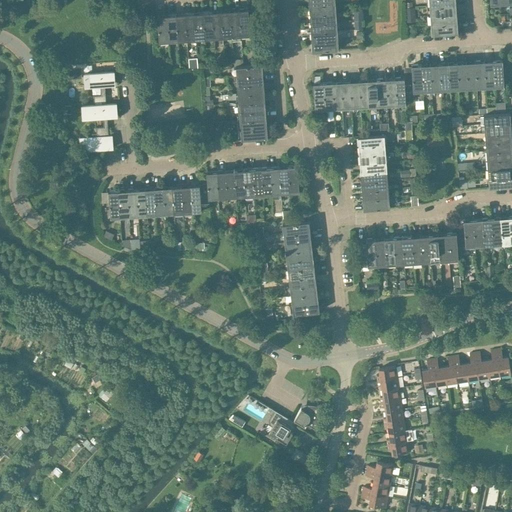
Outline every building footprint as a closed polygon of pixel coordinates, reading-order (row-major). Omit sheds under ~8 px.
[(334,13),(333,4),(309,5),(310,14),(334,13)] [(457,13),(456,4),(432,6),(433,15),(457,13)] [(416,21),(416,7),(407,8),(408,21),(416,21)] [(248,8),(239,9),(241,33),(249,32),(249,34),(250,34),(248,8)] [(231,33),(230,9),(221,10),(223,34),(231,33)] [(241,33),(239,9),(230,9),(231,33),(232,41),(241,40),(241,33)] [(223,34),(221,10),(212,11),(214,35),(223,34)] [(204,35),(202,11),(194,12),(195,36),(204,35)] [(214,35),(212,11),(202,11),(204,35),(214,35)] [(195,36),(194,12),(185,13),(186,37),(195,36)] [(178,37),(176,13),(167,14),(169,38),(178,37)] [(186,37),(185,13),(176,13),(178,37),(186,37)] [(334,22),(334,13),(310,14),(310,23),(334,22)] [(457,22),(457,13),(433,15),(433,24),(457,22)] [(169,38),(167,14),(158,15),(160,41),(160,39),(169,38)] [(335,31),(334,22),(310,23),(311,32),(335,31)] [(458,31),(457,22),(433,24),(434,32),(432,32),(432,33),(458,31)] [(336,40),(335,31),(311,32),(312,41),(336,40)] [(336,48),(336,40),(312,41),(312,51),(339,49),(339,48),(336,48)] [(494,83),(493,59),(484,60),(486,84),(494,83)] [(504,85),(502,59),(493,59),(494,83),(503,83),(503,85),(504,85)] [(477,84),(475,60),(466,61),(468,85),(477,84)] [(486,84),(484,60),(475,60),(477,84),(486,84)] [(459,86),(457,61),(448,62),(450,86),(459,86)] [(468,85),(466,61),(457,61),(459,86),(468,85)] [(439,63),(441,87),(450,86),(448,62),(439,63)] [(432,87),(430,63),(421,64),(423,88),(432,87)] [(441,87),(439,63),(430,63),(432,87),(441,87)] [(238,66),(239,75),(263,73),(262,64),(236,66),(238,66)] [(423,88),(421,64),(412,64),(412,79),(413,85),(405,86),(405,91),(414,91),(414,88),(423,88)] [(84,78),(84,70),(69,71),(70,79),(84,78)] [(115,83),(114,71),(85,73),(86,85),(101,84),(101,95),(94,95),(94,102),(106,101),(105,84),(115,83)] [(264,82),(263,73),(239,75),(240,84),(264,82)] [(396,77),(387,78),(386,78),(388,102),(397,101),(395,77),(396,77)] [(405,91),(405,86),(405,79),(404,77),(396,77),(395,77),(397,101),(405,101),(405,103),(406,103),(405,91)] [(377,78),(369,79),(368,79),(370,103),(379,103),(377,78)] [(386,78),(387,78),(377,78),(379,103),(388,102),(386,78)] [(359,79),(360,79),(351,80),(350,80),(352,104),(361,104),(359,79)] [(368,79),(369,79),(360,79),(359,79),(361,104),(370,103),(368,79)] [(343,105),(341,80),(332,81),(334,105),(343,105)] [(350,80),(351,80),(341,80),(343,105),(352,104),(350,80)] [(334,105),(332,81),(323,82),(325,106),(334,105)] [(264,91),(264,82),(240,84),(240,93),(264,91)] [(325,106),(323,82),(313,82),(315,109),(316,109),(316,106),(325,106)] [(265,100),(264,91),(240,93),(241,102),(265,100)] [(266,109),(265,100),(241,102),(242,111),(266,109)] [(106,103),(106,101),(94,102),(94,104),(82,105),(83,118),(103,116),(104,126),(96,127),(97,136),(80,137),(81,150),(113,148),(112,135),(109,135),(107,116),(117,115),(116,102),(106,103)] [(266,118),(266,109),(242,111),(242,120),(266,118)] [(486,115),(487,123),(511,121),(510,112),(483,114),(483,115),(486,115)] [(461,116),(452,116),(453,126),(462,125),(461,116)] [(267,127),(266,118),(242,120),(243,129),(267,127)] [(511,130),(511,121),(487,123),(487,132),(511,130)] [(268,136),(267,127),(243,129),(244,137),(241,137),(241,138),(268,136)] [(511,139),(511,137),(511,130),(487,132),(488,141),(511,139)] [(358,136),(359,145),(383,143),(382,135),(385,135),(384,134),(358,136)] [(511,148),(511,139),(488,141),(489,150),(511,148)] [(383,152),(383,143),(359,145),(359,154),(383,152)] [(511,157),(511,148),(489,150),(489,159),(511,157)] [(414,149),(407,149),(407,159),(415,159),(414,149)] [(384,161),(383,152),(359,154),(360,163),(384,161)] [(511,166),(511,157),(489,159),(490,168),(511,166)] [(385,170),(384,161),(360,163),(361,172),(385,170)] [(474,161),(458,163),(459,170),(474,169),(474,161)] [(290,189),(288,165),(279,166),(281,190),(290,189)] [(298,165),(288,165),(290,189),(298,189),(299,191),(298,165)] [(272,191),(270,166),(261,167),(263,191),(272,191)] [(281,190),(279,166),(270,166),(272,191),(272,199),(279,198),(279,195),(281,195),(281,190)] [(511,175),(511,166),(490,168),(491,177),(511,175)] [(263,191),(261,167),(252,168),(253,192),(263,191)] [(244,193),(243,168),(234,169),(235,193),(244,193)] [(253,192),(252,168),(243,168),(244,193),(253,192)] [(400,170),(401,177),(416,176),(415,168),(409,168),(410,170),(400,170)] [(235,193),(234,169),(225,170),(227,194),(235,193)] [(218,194),(216,170),(207,171),(208,183),(209,198),(210,198),(210,195),(218,194)] [(227,194),(225,170),(216,170),(218,194),(227,194)] [(386,179),(385,170),(361,172),(361,181),(386,179)] [(511,184),(511,175),(491,177),(492,186),(489,186),(489,187),(511,184)] [(386,188),(386,179),(361,181),(362,190),(386,188)] [(475,179),(459,180),(460,188),(468,188),(467,187),(476,186),(475,179)] [(209,198),(208,183),(190,184),(192,208),(201,208),(201,210),(202,210),(201,198),(209,198)] [(192,208),(190,184),(181,185),(183,209),(192,208)] [(183,209),(181,185),(173,186),(174,210),(183,209)] [(165,210),(163,186),(154,187),(156,211),(165,210)] [(174,210),(173,186),(163,186),(165,210),(174,210)] [(156,211),(154,187),(146,188),(147,212),(156,211)] [(138,212),(137,188),(128,189),(129,213),(138,212)] [(147,212),(146,188),(137,188),(138,212),(147,212)] [(387,197),(386,188),(362,190),(363,199),(387,197)] [(120,214),(119,189),(109,190),(111,217),(112,217),(112,214),(120,214)] [(129,213),(128,189),(119,189),(120,214),(129,213)] [(388,206),(387,197),(363,199),(363,209),(390,207),(390,206),(388,206)] [(502,241),(500,216),(491,217),(493,241),(502,241)] [(511,240),(509,216),(500,216),(502,241),(511,240)] [(493,241),(491,217),(482,218),(484,242),(493,241)] [(475,243),(473,218),(463,219),(464,231),(456,232),(458,246),(466,246),(466,243),(475,243)] [(484,242),(482,218),(473,218),(475,243),(484,242)] [(285,224),(286,232),(310,230),(309,220),(283,223),(283,224),(285,224)] [(311,239),(310,230),(286,232),(287,242),(311,239)] [(115,235),(107,231),(104,237),(112,240),(115,235)] [(449,257),(447,232),(438,233),(440,257),(449,257)] [(458,246),(456,232),(447,232),(449,257),(457,256),(458,258),(458,246)] [(440,257),(438,233),(429,234),(431,258),(440,257)] [(422,259),(420,234),(411,235),(413,259),(422,259)] [(431,258),(429,234),(420,234),(422,259),(431,258)] [(413,259),(411,235),(402,236),(404,260),(413,259)] [(395,261),(393,236),(384,237),(386,261),(395,261)] [(404,260),(402,236),(393,236),(395,261),(404,260)] [(386,261),(384,237),(375,238),(377,262),(386,261)] [(377,262),(375,238),(366,239),(366,244),(358,244),(360,266),(368,265),(369,265),(368,263),(377,262)] [(312,247),(311,239),(287,242),(288,250),(312,247)] [(313,257),(312,247),(288,250),(289,259),(313,257)] [(315,266),(313,257),(289,259),(291,269),(315,266)] [(316,275),(315,266),(291,269),(292,277),(316,275)] [(317,283),(316,275),(292,277),(293,286),(317,283)] [(318,292),(317,283),(293,286),(294,295),(318,292)] [(319,301),(318,292),(294,295),(295,304),(319,301)] [(320,311),(319,301),(295,304),(296,313),(293,313),(293,314),(320,311)] [(274,320),(273,307),(264,308),(265,321),(274,320)] [(501,347),(496,348),(500,374),(511,372),(508,355),(503,356),(501,347)] [(500,374),(496,348),(491,349),(492,358),(487,359),(489,376),(500,374)] [(489,376),(487,359),(481,360),(480,351),(475,352),(479,377),(489,376)] [(479,377),(475,352),(469,353),(471,361),(465,362),(468,379),(479,377)] [(468,379),(465,362),(460,363),(459,354),(453,355),(457,381),(468,379)] [(457,381),(453,355),(448,356),(449,365),(444,365),(447,382),(457,381)] [(436,384),(432,358),(427,359),(428,368),(422,369),(425,386),(436,384)] [(447,382),(444,365),(439,366),(437,358),(432,358),(436,384),(447,382)] [(377,374),(377,379),(397,375),(395,364),(379,367),(380,373),(377,374)] [(399,386),(397,375),(377,379),(378,385),(381,384),(382,389),(399,386)] [(401,397),(399,386),(382,389),(383,395),(380,395),(381,400),(401,397)] [(402,408),(401,397),(381,400),(382,406),(385,405),(386,411),(402,408)] [(320,416),(319,414),(319,412),(319,411),(318,409),(317,408),(316,407),(315,407),(306,405),(305,409),(302,408),(301,407),(294,419),(305,426),(307,423),(317,430),(320,416)] [(404,419),(402,408),(386,411),(386,416),(383,416),(384,422),(404,419)] [(296,422),(275,410),(269,419),(269,421),(270,424),(271,425),(273,426),(269,432),(287,443),(293,432),(288,429),(292,421),(295,423),(296,422)] [(233,413),(230,419),(244,425),(246,419),(233,413)] [(406,430),(404,419),(384,422),(385,427),(388,427),(389,433),(406,430)] [(412,429),(406,430),(389,433),(390,437),(387,438),(388,444),(408,441),(414,440),(412,429)] [(409,452),(408,441),(388,444),(388,449),(391,448),(392,454),(409,452)] [(367,464),(366,470),(392,474),(394,463),(377,460),(376,466),(367,464)] [(390,485),(392,474),(366,470),(365,475),(374,477),(373,482),(390,485)] [(388,496),(390,485),(373,482),(372,487),(363,485),(362,491),(388,496)] [(386,506),(388,496),(362,491),(361,496),(370,498),(369,503),(386,506)] [(418,511),(420,504),(408,502),(406,511),(418,511)]
